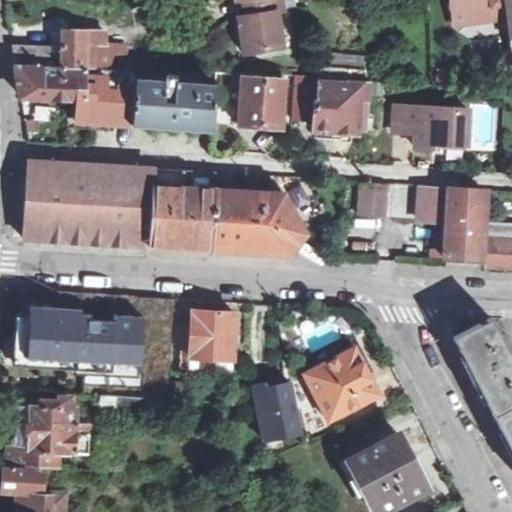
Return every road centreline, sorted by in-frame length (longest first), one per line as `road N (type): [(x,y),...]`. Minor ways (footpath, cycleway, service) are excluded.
road 1 (residential): [(0,257),(391,291)]
road 2 (residential): [(391,291),(500,511)]
road 3 (residential): [(391,291),(511,296)]
